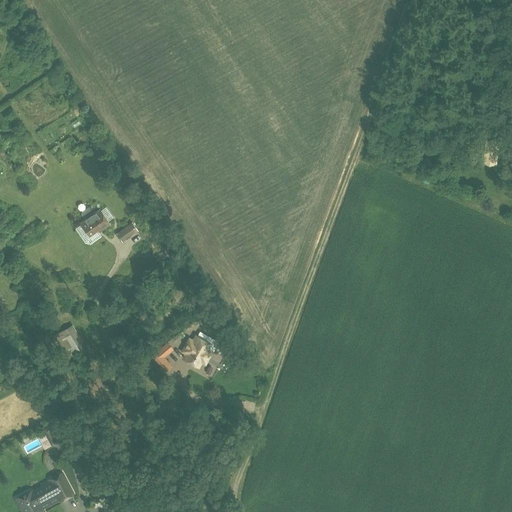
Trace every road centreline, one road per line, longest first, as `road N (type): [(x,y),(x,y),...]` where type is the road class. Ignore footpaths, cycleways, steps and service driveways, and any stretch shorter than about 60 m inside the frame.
road 1 (track): [(413,0),(237,488)]
road 2 (track): [(115,333),(194,430),(222,484),(237,488),(232,511)]
road 3 (unknown): [(116,511),(237,488)]
